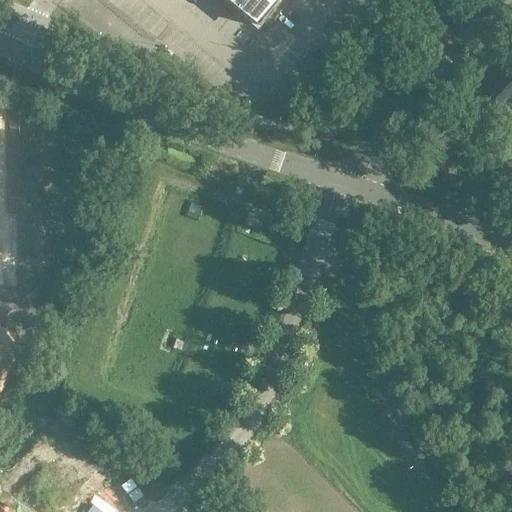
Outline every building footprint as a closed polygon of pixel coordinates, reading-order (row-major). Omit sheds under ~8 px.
[(224,0),(246,17),(245,18),(258,28),(273,11),(281,0),(224,0)] [(489,98),(499,107),(511,92),(511,79),(509,77),(489,98)] [(0,279),(17,279),(17,221),(3,221),(3,184),(1,183),(1,110),(0,110),(0,279)] [(96,471),(76,485),(94,511),(115,511),(121,508),(113,496),(124,489),(109,467),(98,475),(96,471)] [(58,502),(47,509),(48,511),(94,511),(76,485),(56,499),(58,502)]
